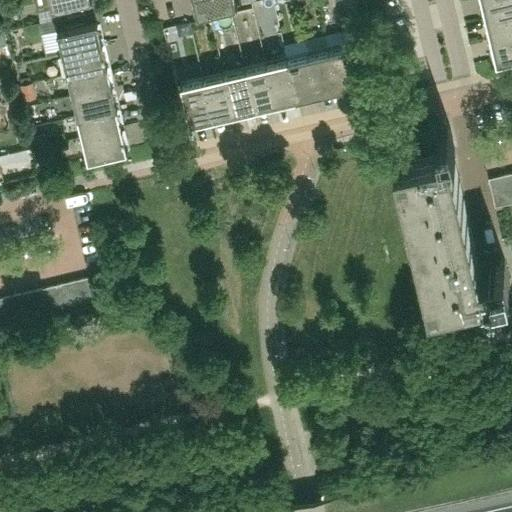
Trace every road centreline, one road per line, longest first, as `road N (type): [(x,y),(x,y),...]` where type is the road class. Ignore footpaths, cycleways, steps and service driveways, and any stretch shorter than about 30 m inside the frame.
road 1 (residential): [(166,169),(455,100)]
road 2 (residential): [(166,169),(125,0)]
road 3 (residential): [(0,211),(166,169)]
